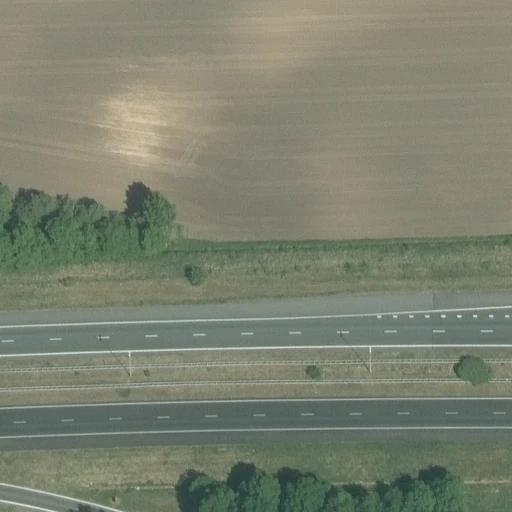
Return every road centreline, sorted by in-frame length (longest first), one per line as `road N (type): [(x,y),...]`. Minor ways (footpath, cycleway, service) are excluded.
road 1 (motorway): [(511,333),(0,343)]
road 2 (motorway): [(0,422),(511,413)]
